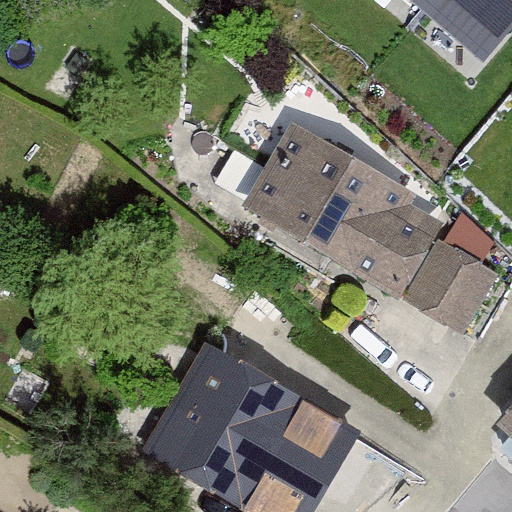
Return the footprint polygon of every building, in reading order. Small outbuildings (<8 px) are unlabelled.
[(511,0),(429,0),(484,46),(511,13),(511,0)] [(410,194),(287,129),(245,209),(400,290),(434,226),(402,209),(410,194)] [(496,278),(436,244),(404,300),(463,335),(496,278)] [(146,453),(240,506),(261,466),(319,501),(348,438),(208,348),(146,453)] [(511,398),(482,432),(511,459),(511,398)]
